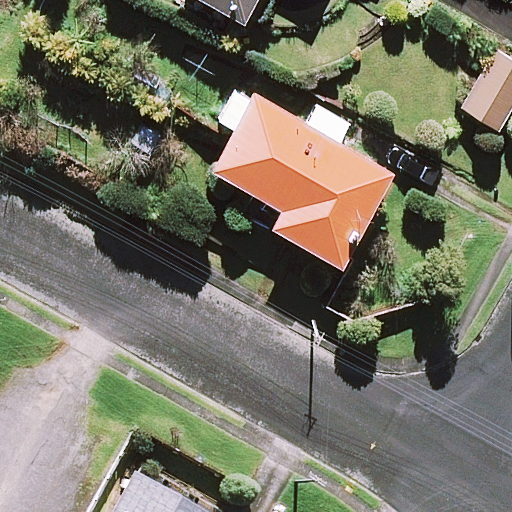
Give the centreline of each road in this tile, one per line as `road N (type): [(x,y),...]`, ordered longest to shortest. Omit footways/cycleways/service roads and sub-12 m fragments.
road 1 (residential): [(0,233),(438,479)]
road 2 (residential): [(511,351),(438,479)]
